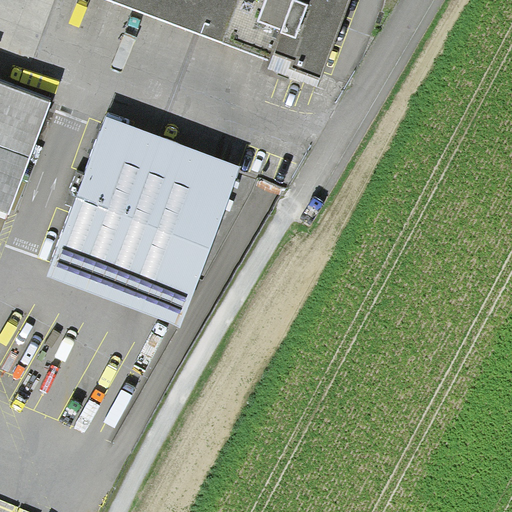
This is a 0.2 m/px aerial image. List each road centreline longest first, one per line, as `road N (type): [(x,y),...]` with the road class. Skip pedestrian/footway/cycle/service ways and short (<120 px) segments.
road 1 (track): [(114,511),(204,341),(351,121)]
road 2 (residential): [(351,121),(423,0)]
